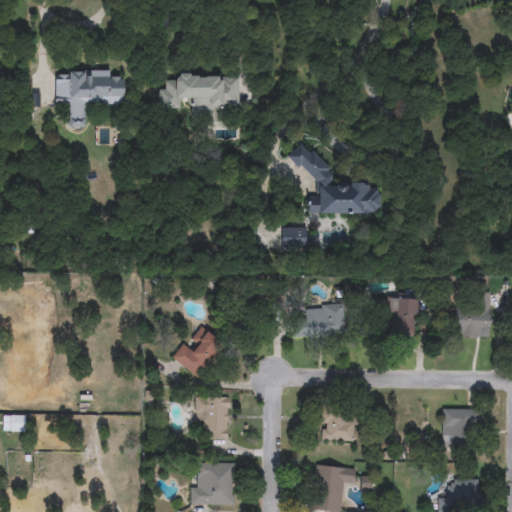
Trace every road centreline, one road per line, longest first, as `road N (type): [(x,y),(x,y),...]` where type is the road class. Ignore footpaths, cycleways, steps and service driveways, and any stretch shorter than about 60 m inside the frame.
road 1 (residential): [(511,391),(488,379),(334,377),(277,389)]
road 2 (residential): [(277,389),(273,511)]
